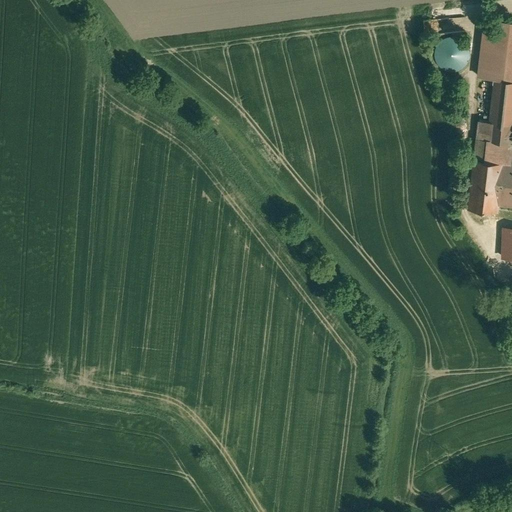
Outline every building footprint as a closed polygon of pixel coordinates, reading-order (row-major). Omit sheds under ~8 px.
[(511,21),(502,20),(501,30),(485,28),(479,76),(511,79),(511,21)] [(461,38),(459,37),(457,36),(454,36),(451,36),(448,36),(447,36),(444,37),(442,39),(440,40),(439,41),(438,42),(437,45),(435,48),(435,50),(435,52),(434,54),(435,56),(435,57),(436,59),(436,61),(437,63),(439,65),(441,67),(443,68),(444,69),(447,70),(450,71),(453,71),(456,70),(457,70),(460,69),(461,68),(463,67),(464,66),(466,64),(467,62),(469,59),(469,57),(470,55),(470,53),(469,50),(469,48),(468,46),(467,44),(465,41),(463,40),(461,38)] [(511,79),(495,78),(493,93),(491,110),(490,120),(487,139),(511,141),(511,79)] [(493,93),(484,92),(482,109),(491,110),(493,93)] [(511,145),(511,141),(487,139),(490,120),(479,119),(474,159),(510,163),(511,145)] [(511,163),(510,163),(474,159),(468,208),(497,211),(498,203),(511,204),(511,163)]
